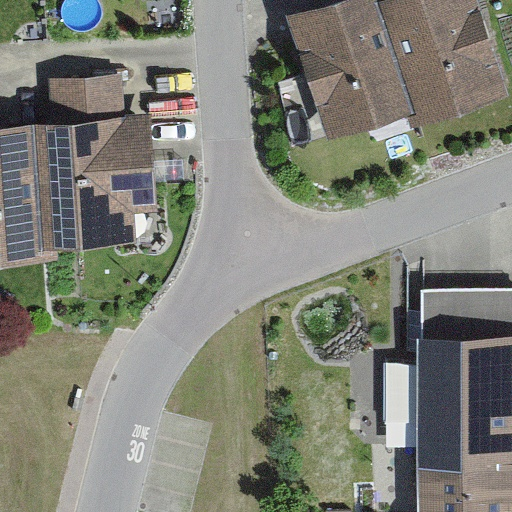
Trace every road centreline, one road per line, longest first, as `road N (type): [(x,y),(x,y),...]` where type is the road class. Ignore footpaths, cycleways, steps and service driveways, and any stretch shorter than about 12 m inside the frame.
road 1 (residential): [(251,267),(162,339),(126,416),(109,511)]
road 2 (residential): [(511,181),(251,267)]
road 3 (residential): [(220,0),(235,209),(251,267)]
